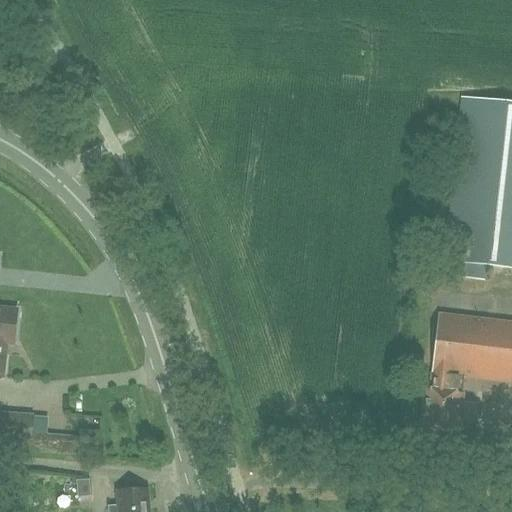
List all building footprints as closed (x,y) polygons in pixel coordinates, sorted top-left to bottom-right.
[(484,281),(485,267),(511,269),(511,105),(463,100),(443,276),(484,281)] [(17,312),(0,309),(0,377),(3,378),(6,344),(13,345),(17,312)] [(475,404),(462,402),(464,379),(511,384),(511,323),(438,315),(430,391),(424,390),(420,430),(472,436),(475,404)] [(15,451),(78,456),(79,440),(32,436),(33,417),(0,414),(0,441),(15,443),(15,451)] [(79,440),(78,456),(100,458),(102,436),(79,434),(79,440)] [(148,511),(147,491),(117,493),(118,506),(108,507),(107,511),(148,511)]
